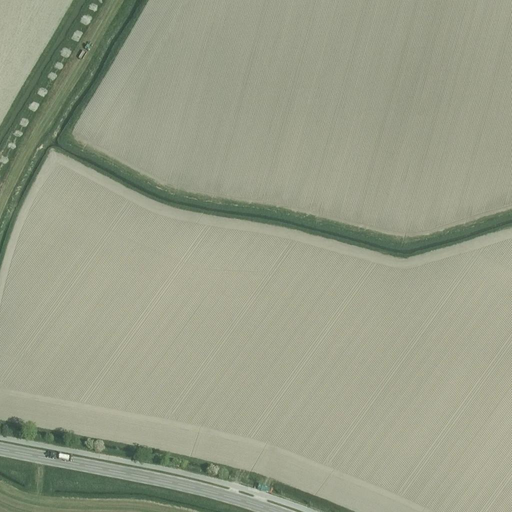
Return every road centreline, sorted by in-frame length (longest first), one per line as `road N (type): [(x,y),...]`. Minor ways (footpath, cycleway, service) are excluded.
road 1 (secondary): [(276,511),(0,449)]
road 2 (track): [(114,0),(0,198)]
